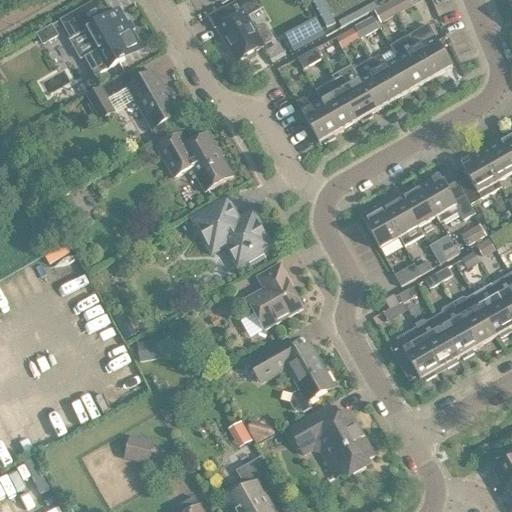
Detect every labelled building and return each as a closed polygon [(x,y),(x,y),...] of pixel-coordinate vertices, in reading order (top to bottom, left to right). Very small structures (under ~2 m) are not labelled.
[(124,59),(122,56),(140,46),(119,10),(108,15),(99,0),(95,0),(60,20),(71,38),(84,30),(96,50),(88,54),(99,74),(124,59)] [(257,6),(253,0),(239,0),(226,8),(232,19),(218,27),(237,62),(262,48),(261,46),(270,41),(271,38),(264,26),(261,25),(252,30),(243,13),(257,6)] [(396,14),(411,5),(407,0),(395,0),(390,3),(396,14)] [(381,22),(396,14),(390,3),(375,12),(381,22)] [(371,17),(353,27),(360,39),(378,29),(371,17)] [(42,43),(56,36),(50,25),(36,33),(42,43)] [(341,48),(359,38),(352,26),(334,36),(341,48)] [(408,37),(409,38),(432,79),(452,67),(428,26),(408,37)] [(413,89),(432,79),(409,38),(408,37),(390,47),(396,59),(413,89)] [(339,48),(333,38),(321,45),(327,55),(339,48)] [(297,59),(303,70),(322,59),(316,49),(297,59)] [(378,56),(371,59),(395,100),(413,89),(396,59),(386,65),(381,57),(378,56)] [(353,70),(376,111),(395,100),(371,59),(353,70)] [(340,77),(334,81),(357,121),(360,120),(362,123),(371,118),(370,114),(376,111),(353,70),(351,66),(340,72),(340,77)] [(127,88),(151,130),(179,115),(154,72),(133,84),(127,72),(87,95),(101,120),(113,112),(107,100),(127,88)] [(315,91),(321,102),(338,132),(357,121),(334,81),(328,84),(315,91)] [(302,98),(295,103),(318,143),(322,141),(324,145),(334,139),(332,135),(338,132),(321,102),(311,108),(306,99),(302,98)] [(232,177),(208,134),(187,146),(181,134),(156,148),(174,178),(191,169),(205,193),(232,177)] [(511,134),(499,142),(511,165),(511,134)] [(496,183),(498,182),(511,174),(511,165),(499,142),(479,153),(496,183)] [(501,188),(498,182),(496,183),(479,153),(460,164),(468,178),(457,184),(470,206),(501,188)] [(419,187),(437,217),(436,218),(439,224),(470,206),(457,184),(447,190),(439,176),(419,187)] [(418,228),(436,218),(437,217),(419,187),(401,198),(418,228)] [(401,198),(382,208),(399,239),(404,247),(423,236),(418,228),(401,198)] [(212,254),(225,246),(237,267),(247,262),(250,266),(265,258),(262,253),(272,247),(252,213),(247,216),(248,218),(243,221),(242,219),(238,221),(227,200),(192,219),(212,254)] [(399,239),(382,208),(380,205),(368,211),(370,215),(362,220),(379,250),(399,239)] [(489,238),(498,252),(511,244),(503,230),(489,238)] [(447,261),(458,255),(454,247),(442,253),(447,261)] [(420,276),(432,270),(428,262),(416,269),(420,276)] [(264,331),(302,309),(290,289),(294,287),(281,264),(256,278),(263,290),(246,300),(264,331)] [(401,287),(420,276),(416,269),(414,265),(394,276),(401,287)] [(440,283),(452,277),(447,268),(435,275),(440,283)] [(429,290),(440,283),(435,275),(424,281),(429,290)] [(504,278),(491,286),(511,321),(511,278),(510,275),(504,278)] [(511,327),(511,321),(491,286),(472,296),(495,337),(499,335),(501,339),(511,332),(510,329),(511,327)] [(398,296),(394,298),(398,305),(401,303),(402,305),(413,299),(408,290),(403,293),(398,296)] [(393,296),(384,301),(389,309),(395,306),(398,305),(394,298),(393,296)] [(462,299),(452,304),(477,348),(495,337),(472,296),(466,300),(462,299)] [(434,317),(458,358),(460,357),(462,360),(473,354),(471,351),(477,348),(452,304),(442,310),(440,314),(434,317)] [(416,328),(439,369),(444,366),(446,370),(458,363),(456,360),(458,358),(434,317),(426,321),(422,321),(415,325),(416,328)] [(434,372),(439,369),(416,328),(396,340),(407,358),(398,363),(408,381),(417,376),(419,380),(423,378),(425,382),(436,375),(434,372)] [(150,351),(148,340),(138,342),(142,360),(160,357),(158,349),(150,351)] [(306,403),(334,387),(309,344),(288,356),(281,344),(248,362),(258,381),(285,365),(299,390),(291,395),(289,403),(293,411),(302,413),(310,409),(306,403)] [(363,463),(373,457),(348,412),(327,424),(321,413),(290,431),(301,452),(312,446),(323,449),(339,477),(350,470),(353,476),(366,468),(363,463)] [(237,447),(252,440),(243,421),(228,429),(237,447)] [(152,471),(157,451),(134,446),(129,465),(152,471)] [(260,457),(235,471),(245,489),(227,499),(234,511),(273,511),(270,504),(267,506),(259,491),(275,482),(260,457)] [(503,480),(507,488),(511,485),(511,459),(493,470),(499,482),(503,480)] [(202,511),(194,497),(172,509),(173,511),(202,511)]
